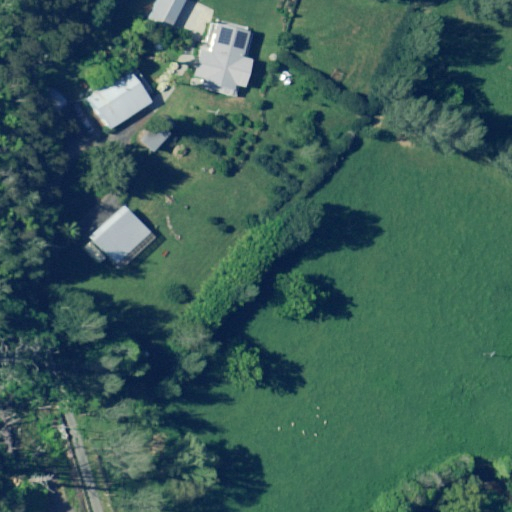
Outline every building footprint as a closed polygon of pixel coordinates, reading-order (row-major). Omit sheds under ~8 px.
[(199,42),(214,10),(193,0),(161,0),(152,20),(199,42)] [(355,65),(375,19),(343,5),(323,51),(355,65)] [(250,61),(244,60),(253,31),(213,20),(205,46),(202,45),(192,77),(202,80),(200,88),(235,99),(238,86),(243,88),(250,61)] [(110,129),(150,103),(129,73),(90,100),(110,129)] [(151,151),(167,134),(158,126),(142,143),(151,151)] [(116,265),(150,234),(129,210),(95,242),(116,265)]
